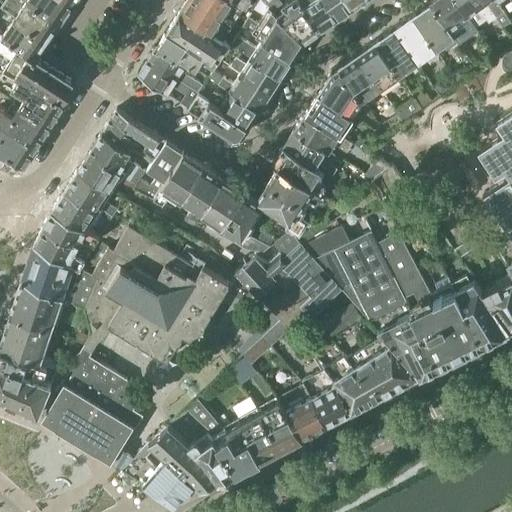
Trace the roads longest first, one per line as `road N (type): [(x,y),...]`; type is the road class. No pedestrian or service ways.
road 1 (residential): [(105,79),(121,96),(245,163),(341,34),(392,0)]
road 2 (secondary): [(222,511),(511,365)]
road 3 (residential): [(105,79),(31,192),(0,183)]
